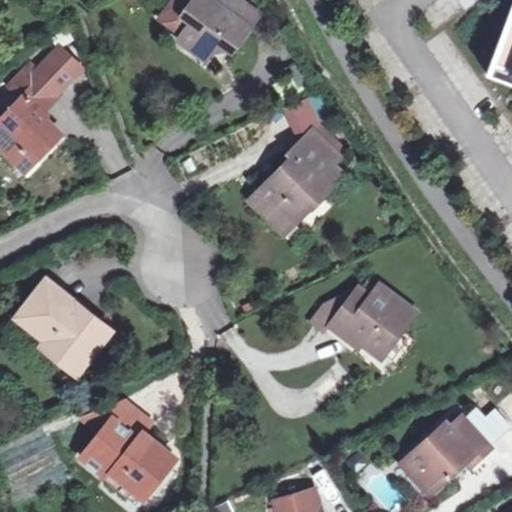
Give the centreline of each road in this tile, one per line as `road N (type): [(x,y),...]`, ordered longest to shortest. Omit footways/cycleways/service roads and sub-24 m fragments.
road 1 (residential): [(301,0),(364,114),(511,312)]
road 2 (residential): [(0,249),(121,197),(161,213),(182,260)]
